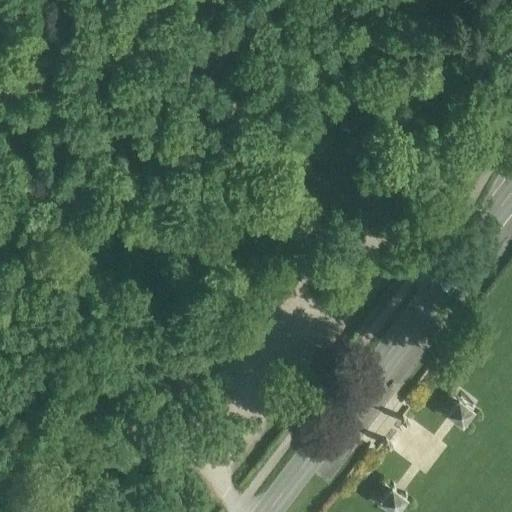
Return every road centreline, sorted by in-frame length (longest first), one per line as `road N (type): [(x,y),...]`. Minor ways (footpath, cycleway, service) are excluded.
road 1 (secondary): [(272,511),(511,199)]
road 2 (track): [(311,0),(313,182),(346,218)]
road 3 (track): [(172,442),(123,428),(0,429)]
